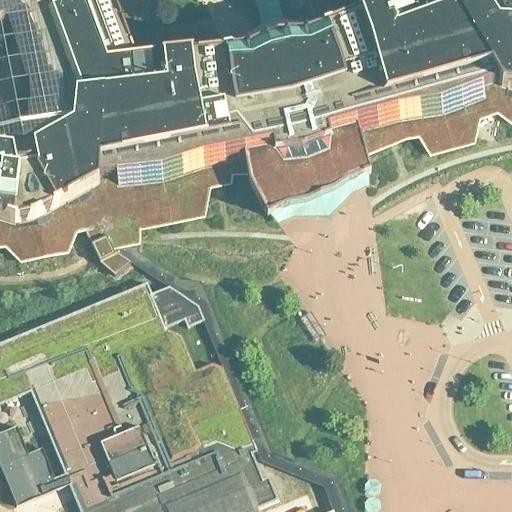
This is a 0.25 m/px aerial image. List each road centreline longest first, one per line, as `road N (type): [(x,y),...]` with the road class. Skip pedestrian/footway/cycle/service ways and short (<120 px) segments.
road 1 (track): [(371,199),(439,163),(511,142)]
road 2 (track): [(284,232),(159,231)]
road 3 (track): [(123,0),(149,51),(216,44)]
